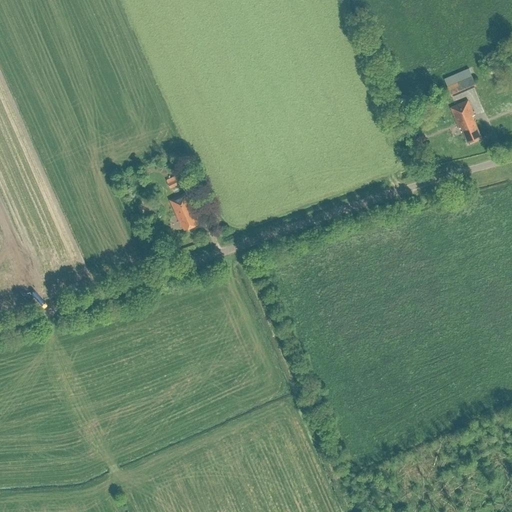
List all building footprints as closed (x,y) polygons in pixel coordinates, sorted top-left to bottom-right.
[(447,87),(451,96),(476,85),(471,76),(447,87)] [(468,141),(481,135),(473,115),(476,114),(469,99),(450,107),(459,127),(461,126),(468,141)] [(178,169),(183,182),(191,179),(185,166),(178,169)] [(170,188),(182,182),(179,177),(168,182),(170,188)] [(185,229),(199,222),(192,208),(193,207),(186,191),(169,199),(181,226),(183,226),(185,229)]
